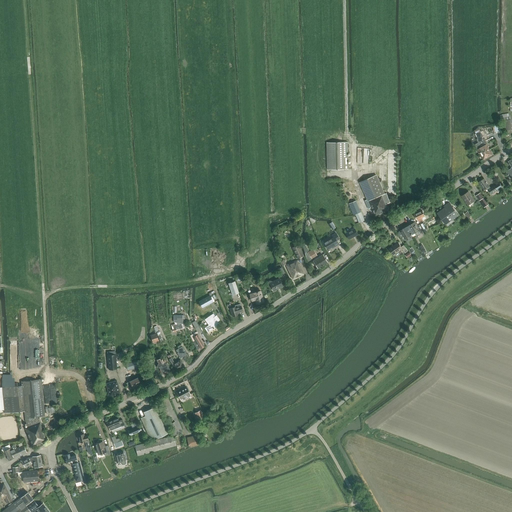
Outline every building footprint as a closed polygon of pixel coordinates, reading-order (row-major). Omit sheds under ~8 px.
[(511,123),(511,119),(510,117),(503,118),(505,131),(511,129),(511,128),(511,124),(511,123)] [(483,137),(483,136),(479,129),(475,131),(476,134),(475,134),(478,140),(473,142),(477,149),(484,160),(493,155),(483,137)] [(349,170),(348,142),(327,143),(327,170),(328,170),(328,173),(330,173),(330,170),(349,170)] [(369,209),(372,208),(375,216),(389,210),(387,204),(391,203),(387,194),(386,194),(377,175),(360,182),(368,200),(365,201),(369,209)] [(484,179),(479,182),(485,190),(487,188),(492,195),(497,191),(494,186),(491,188),(484,179)] [(462,196),(468,206),(475,201),(469,192),(462,196)] [(481,193),(476,196),(479,201),(484,208),(485,207),(488,205),(481,193)] [(361,212),(356,201),(349,204),(354,215),(356,215),(356,214),(361,212)] [(450,222),(459,216),(450,202),(444,206),(445,207),(437,213),(440,216),(445,223),(448,220),(450,222)] [(422,218),(425,217),(422,211),(414,214),(419,223),(424,221),(422,218)] [(356,215),(359,223),(365,220),(361,212),(356,214),(356,215)] [(419,231),(420,231),(415,222),(410,225),(409,223),(406,224),(413,237),(416,235),(418,237),(421,235),(419,231)] [(398,234),(401,239),(404,238),(405,240),(409,237),(410,238),(413,237),(406,224),(403,226),(404,228),(400,231),(398,233),(398,234)] [(346,233),(349,239),(358,235),(355,229),(346,233)] [(340,239),(336,233),(332,236),(333,238),(324,243),(328,250),(334,246),(335,247),(339,244),(337,241),(340,239)] [(389,249),(394,256),(403,249),(406,253),(408,251),(404,245),(401,247),(398,243),(389,249)] [(292,248),(294,253),(297,259),(304,256),(298,245),(292,248)] [(306,246),(303,248),(308,262),(311,260),(306,252),(309,250),(306,246)] [(312,259),(317,256),(313,249),(308,253),(312,259)] [(328,262),(323,255),(313,261),(318,269),(328,262)] [(304,274),(297,260),(286,265),(293,279),(304,274)] [(283,286),(279,278),(272,281),(270,281),(269,281),(267,282),(267,284),(267,286),(268,287),(270,288),(272,288),(274,290),(279,288),(283,286)] [(228,284),(232,295),(238,293),(235,282),(228,284)] [(261,290),(250,294),(253,301),(255,300),(256,304),(265,301),(261,290)] [(202,308),(214,302),(210,295),(199,302),(202,308)] [(243,311),(241,306),(240,304),(235,306),(235,307),(230,308),(233,317),(238,315),(238,313),(243,311)] [(209,325),(205,328),(208,332),(213,328),(213,329),(220,324),(218,322),(220,320),(217,315),(215,316),(214,314),(205,319),(209,325)] [(196,321),(193,323),(196,328),(199,334),(202,332),(199,327),(196,321)] [(174,324),(171,326),(173,332),(186,328),(185,326),(180,325),(174,323),(174,324)] [(28,355),(27,329),(18,329),(19,368),(21,368),(21,369),(30,369),(30,359),(38,359),(37,333),(35,333),(35,331),(30,331),(30,351),(32,351),(32,355),(28,355)] [(159,341),(156,334),(154,335),(151,336),(153,343),(159,341)] [(195,342),(193,343),(197,350),(199,349),(200,350),(205,346),(199,337),(198,335),(193,338),(194,340),(195,342)] [(17,358),(17,343),(9,344),(9,358),(17,358)] [(181,358),(186,355),(187,355),(182,347),(177,350),(179,352),(177,353),(181,358)] [(107,352),(109,370),(117,369),(115,351),(107,352)] [(157,360),(160,366),(159,367),(163,374),(170,370),(167,363),(166,363),(166,362),(166,361),(164,358),(163,359),(162,357),(157,360)] [(172,358),(169,359),(177,372),(184,367),(180,360),(175,363),(172,358)] [(142,359),(126,364),(128,370),(143,366),(142,359)] [(141,384),(138,377),(130,381),(130,382),(127,383),(128,386),(131,385),(133,388),(141,384)] [(28,427),(25,428),(32,446),(47,440),(40,422),(38,417),(45,416),(41,379),(21,381),(21,385),(2,387),(5,413),(20,412),(20,411),(24,411),(25,422),(26,422),(28,427)] [(117,381),(106,384),(110,396),(120,393),(117,381)] [(176,391),(180,398),(186,395),(187,397),(190,395),(189,394),(190,394),(186,386),(176,391)] [(177,434),(183,432),(167,395),(157,399),(174,436),(135,446),(138,456),(177,446),(175,438),(178,437),(177,434)] [(145,416),(144,417),(141,418),(151,441),(168,434),(155,407),(144,412),(145,416)] [(195,413),(198,419),(204,417),(201,410),(195,413)] [(119,418),(112,421),(116,429),(125,425),(126,427),(123,419),(120,421),(119,418)] [(110,431),(116,429),(112,421),(107,423),(110,431)] [(140,425),(139,425),(139,426),(134,427),(128,430),(131,436),(142,431),(140,425)] [(85,441),(86,445),(89,453),(90,453),(90,456),(92,455),(89,445),(90,444),(88,435),(85,436),(84,434),(78,435),(80,443),(85,441)] [(189,448),(201,444),(199,434),(187,437),(189,448)] [(121,441),(114,443),(116,448),(124,445),(122,440),(121,441)] [(101,442),(94,444),(96,451),(97,451),(99,455),(103,454),(104,457),(110,455),(107,447),(103,448),(101,442)] [(13,447),(4,451),(9,461),(27,453),(23,445),(17,448),(15,445),(12,446),(13,447)] [(126,461),(124,452),(115,454),(117,463),(121,462),(122,464),(123,464),(124,465),(125,464),(126,463),(126,461)] [(74,479),(76,486),(82,485),(81,481),(85,480),(83,473),(80,462),(78,463),(76,455),(75,455),(75,454),(73,455),(72,455),(73,456),(70,457),(70,454),(65,455),(67,462),(72,461),(73,464),(76,476),(74,479)] [(34,463),(34,468),(43,466),(41,455),(33,457),(29,458),(21,462),(25,467),(31,464),(31,463),(34,463)] [(23,477),(24,483),(38,481),(37,470),(23,472),(18,472),(18,473),(18,478),(23,477)] [(0,500),(4,499),(7,504),(12,500),(4,483),(0,485),(0,484),(0,500)] [(34,499),(28,492),(2,511),(30,511),(32,511),(27,504),(34,499)] [(50,511),(44,503),(39,507),(34,499),(27,504),(32,511),(30,511),(33,511),(36,510),(38,511),(50,511)]
